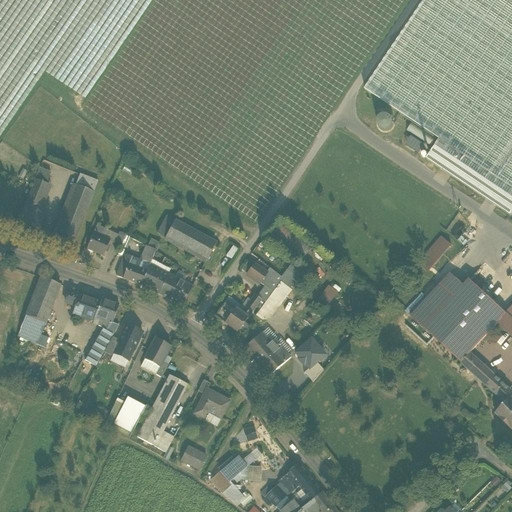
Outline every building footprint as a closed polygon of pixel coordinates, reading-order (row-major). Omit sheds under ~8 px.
[(440,140),(511,188),(511,33),(462,0),(425,0),(365,90),(440,140)] [(511,0),(462,0),(511,33),(511,0)] [(389,116),(383,116),(379,120),(379,126),(383,129),(389,130),(392,126),(392,120),(389,116)] [(412,125),(408,131),(432,147),(436,141),(412,125)] [(411,138),(407,145),(419,153),(424,146),(411,138)] [(511,213),(511,188),(440,140),(426,160),(510,216),(511,213)] [(40,169),(35,181),(46,185),(50,173),(40,169)] [(76,187),(94,194),(98,183),(80,176),(76,187)] [(38,206),(46,185),(35,181),(27,202),(38,206)] [(51,187),(46,185),(38,206),(37,207),(40,208),(38,212),(41,213),(51,187)] [(55,237),(74,245),(94,194),(76,187),(75,187),(55,237)] [(19,223),(37,230),(44,214),(41,213),(38,212),(40,208),(37,207),(38,206),(27,202),(19,223)] [(165,238),(175,221),(166,217),(157,234),(165,238)] [(165,238),(206,261),(216,244),(175,221),(165,238)] [(312,249),(281,223),(268,239),(299,264),(312,249)] [(97,227),(94,235),(103,239),(106,231),(107,231),(97,227)] [(106,231),(103,239),(109,242),(109,243),(114,245),(118,236),(106,231)] [(114,245),(120,247),(125,237),(125,236),(119,234),(118,236),(114,245)] [(87,251),(103,258),(109,243),(109,242),(103,239),(94,235),(87,251)] [(119,250),(126,252),(131,240),(125,237),(120,247),(119,250)] [(422,259),(432,268),(451,246),(441,237),(422,259)] [(155,252),(156,253),(160,246),(150,241),(147,248),(155,252)] [(226,256),(231,260),(238,250),(233,247),(226,256)] [(139,269),(147,272),(149,267),(151,261),(155,252),(147,248),(142,262),(139,269)] [(116,278),(141,287),(147,272),(139,269),(129,266),(132,258),(125,256),(116,278)] [(142,262),(132,258),(129,266),(139,269),(142,262)] [(240,270),(247,274),(253,265),(247,260),(240,270)] [(170,270),(151,261),(149,267),(168,275),(170,270)] [(283,280),(280,284),(289,290),(305,270),(293,261),(280,278),(283,280)] [(247,274),(259,283),(265,274),(253,265),(247,274)] [(149,267),(147,272),(141,287),(159,296),(168,276),(168,275),(149,267)] [(283,280),(280,278),(269,269),(265,274),(280,284),(283,280)] [(178,271),(174,279),(183,284),(187,276),(178,271)] [(280,284),(265,274),(259,283),(267,289),(273,294),(280,284)] [(453,298),(464,287),(451,274),(440,285),(453,298)] [(174,279),(168,276),(159,296),(181,307),(192,288),(183,284),(174,279)] [(25,318),(45,326),(50,314),(60,287),(40,279),(25,318)] [(424,329),(461,363),(470,354),(498,324),(507,315),(506,314),(469,280),(464,287),(453,298),(424,329)] [(266,304),(256,318),(253,322),(258,325),(263,323),(265,324),(290,291),(289,290),(280,284),(273,294),(266,304)] [(411,317),(424,329),(453,298),(440,285),(411,317)] [(328,286),(314,304),(324,312),(338,293),(328,286)] [(267,289),(259,299),(261,300),(266,304),(273,294),(267,289)] [(93,322),(95,319),(100,304),(69,293),(65,304),(75,307),(74,312),(82,315),(82,317),(83,321),(88,322),(91,321),(93,322)] [(240,314),(247,319),(261,300),(259,299),(254,295),(250,301),(240,314)] [(228,297),(225,303),(234,310),(240,314),(250,301),(247,299),(241,306),(228,297)] [(101,300),(100,304),(95,319),(100,321),(112,324),(118,306),(101,300)] [(266,304),(261,300),(247,319),(246,320),(251,324),(253,322),(256,318),(266,304)] [(214,317),(224,323),(234,310),(225,303),(214,317)] [(239,330),(244,334),(249,327),(243,324),(246,320),(247,319),(240,314),(234,310),(224,323),(236,333),(239,330)] [(511,319),(507,315),(498,324),(511,337),(511,319)] [(45,326),(25,318),(18,338),(37,345),(40,337),(45,326)] [(84,362),(95,368),(118,327),(112,324),(100,321),(98,327),(102,330),(84,362)] [(128,362),(141,334),(126,327),(119,342),(113,355),(128,362)] [(270,344),(274,340),(276,338),(268,329),(262,334),(270,344)] [(242,350),(267,378),(290,358),(286,354),(276,343),(274,340),(270,344),(262,334),(261,333),(242,350)] [(48,340),(40,337),(37,345),(44,349),(48,340)] [(104,354),(112,358),(113,355),(119,342),(112,339),(104,354)] [(144,361),(159,368),(159,369),(163,362),(170,348),(155,340),(144,361)] [(280,340),(276,343),(286,354),(291,351),(280,340)] [(304,365),(308,370),(309,370),(316,363),(324,356),(311,340),(295,354),(299,359),(297,360),(303,366),(304,365)] [(502,383),(470,354),(461,363),(471,372),(493,393),(502,383)] [(128,362),(113,355),(112,358),(110,362),(124,369),(128,362)] [(140,368),(155,376),(159,368),(144,361),(140,368)] [(155,376),(161,379),(168,365),(163,362),(159,369),(159,368),(155,376)] [(309,370),(308,370),(304,373),(312,383),(323,371),(316,363),(309,370)] [(136,439),(155,449),(163,433),(187,386),(169,376),(136,439)] [(197,392),(204,395),(206,390),(207,390),(210,385),(203,381),(197,392)] [(493,393),(506,404),(511,398),(511,392),(502,383),(493,393)] [(193,415),(204,420),(208,413),(220,420),(229,402),(207,390),(206,390),(204,395),(193,415)] [(511,398),(506,404),(496,415),(511,430),(511,398)] [(106,422),(113,426),(125,405),(116,400),(106,422)] [(113,426),(131,436),(145,409),(127,400),(125,405),(113,426)] [(103,420),(104,409),(95,409),(95,420),(103,420)] [(208,413),(204,420),(216,427),(220,420),(208,413)] [(113,426),(106,422),(103,429),(107,431),(128,442),(131,436),(113,426)] [(253,427),(243,431),(247,443),(258,440),(253,427)] [(173,438),(163,433),(155,449),(165,454),(173,438)] [(173,450),(169,448),(163,460),(168,462),(173,450)] [(180,462),(198,472),(206,457),(188,448),(180,462)] [(256,450),(250,454),(256,460),(259,464),(264,459),(256,450)] [(217,470),(220,473),(238,458),(235,454),(217,470)] [(250,454),(242,462),(247,468),(256,460),(250,454)] [(242,462),(238,458),(220,473),(229,483),(230,482),(232,480),(240,474),(247,468),(242,462)] [(287,473),(288,474),(298,487),(301,490),(308,500),(310,502),(321,494),(314,485),(307,476),(298,465),(287,473)] [(261,469),(249,468),(248,472),(247,481),(260,482),(261,469)] [(243,474),(240,474),(232,480),(237,485),(241,481),(247,481),(248,472),(243,472),(243,474)] [(220,491),(229,483),(220,473),(211,481),(220,491)] [(289,495),(298,487),(288,474),(278,482),(279,484),(289,495)] [(497,477),(491,483),(496,488),(502,482),(497,477)] [(244,498),(230,482),(229,483),(220,491),(218,493),(236,505),(239,503),(244,498)] [(511,488),(507,483),(502,488),(507,494),(511,489),(511,488)] [(276,487),(287,497),(289,495),(279,484),(276,487)] [(287,497),(276,487),(271,492),(264,498),(271,505),(275,509),(276,508),(286,498),(287,497)] [(260,494),(264,498),(271,492),(267,488),(260,494)] [(301,490),(296,495),(303,504),(308,500),(301,490)] [(310,502),(310,503),(317,511),(328,511),(333,508),(321,494),(310,502)] [(244,498),(239,503),(243,507),(252,499),(248,495),(244,498)] [(293,501),(298,508),(303,504),(296,495),(291,499),(293,501)] [(271,505),(264,498),(262,501),(268,508),(271,505)] [(286,498),(276,508),(280,511),(291,502),(286,498)] [(298,511),(300,510),(299,509),(298,508),(293,501),(291,502),(280,511),(279,511),(298,511)] [(300,510),(300,511),(301,511),(317,511),(310,503),(305,506),(300,510)]
